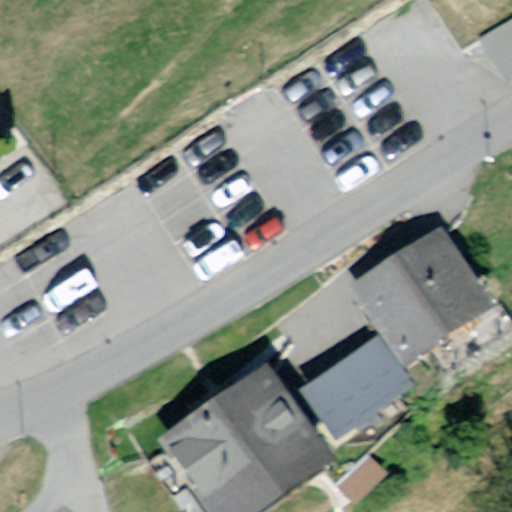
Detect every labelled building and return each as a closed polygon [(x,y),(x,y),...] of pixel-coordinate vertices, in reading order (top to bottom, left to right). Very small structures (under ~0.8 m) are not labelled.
[(511,0),(429,0),(462,53),(511,20),(511,0)] [(474,311),(432,248),(366,293),(407,355),(474,311)] [(405,389),(374,346),(306,394),(335,437),(405,389)] [(246,511),(316,463),(263,385),(172,447),(216,511),(246,511)] [(333,485),(351,503),(381,475),(364,457),(333,485)]
